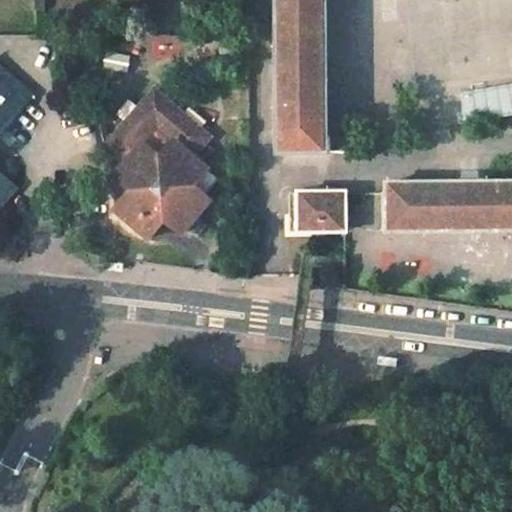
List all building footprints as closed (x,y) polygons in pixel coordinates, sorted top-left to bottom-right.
[(0,0),(0,35),(36,36),(36,35),(36,11),(35,0),(0,0)] [(325,0),(278,0),(280,153),(327,152),(325,0)] [(0,134),(34,95),(0,65),(0,207),(2,205),(16,189),(0,175),(0,134)] [(511,83),(459,92),(464,123),(511,115),(511,83)] [(134,161),(119,178),(136,193),(121,211),(155,241),(171,222),(188,236),(216,202),(200,188),(216,169),(195,153),(212,132),(157,86),(117,132),(117,143),(117,148),(134,161)] [(511,182),(388,183),(388,184),(388,231),(511,229),(511,182)] [(346,192),(290,193),(290,232),(318,232),(346,231),(346,192)]
